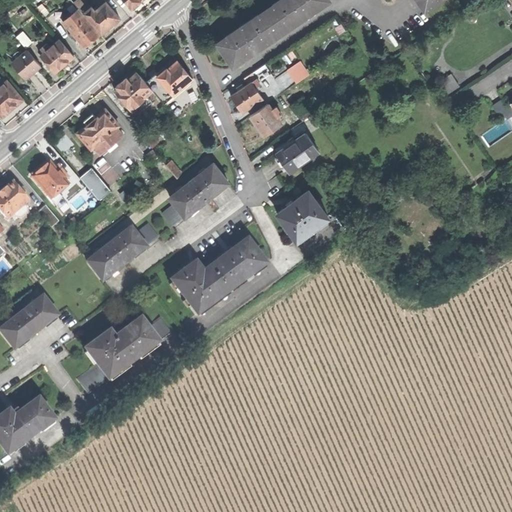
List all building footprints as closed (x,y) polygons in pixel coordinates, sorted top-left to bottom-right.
[(75,0),(74,0),(80,8),(82,10),(87,6),(81,0),(75,0)] [(86,11),(104,31),(112,24),(121,16),(107,0),(97,9),(93,5),(86,11)] [(216,41),(232,64),(325,0),(278,0),(244,23),(243,22),(240,24),(238,26),(239,27),(225,37),(224,36),(216,41)] [(415,0),(422,9),(435,0),(415,0)] [(65,21),(73,31),(89,18),(82,10),(80,8),(65,21)] [(79,38),(86,46),(93,40),(102,33),(89,18),(73,31),(79,38)] [(17,36),(28,48),(33,43),(23,31),(17,36)] [(77,40),(79,38),(73,31),(70,33),(73,38),(74,37),(77,40)] [(42,54),(56,71),(66,63),(75,55),(60,38),(51,46),(45,51),(42,54)] [(42,48),(45,51),(51,46),(48,43),(42,48)] [(13,62),(27,78),(33,73),(42,65),(28,50),(13,62)] [(156,80),(170,96),(192,77),(177,60),(167,68),(166,67),(162,71),(158,74),(160,76),(156,80)] [(302,60),(287,68),(295,82),(310,74),(302,60)] [(146,94),(152,88),(146,81),(136,69),(125,79),(117,85),(119,87),(115,90),(130,108),(135,103),(146,94)] [(164,102),(170,96),(156,80),(160,76),(158,74),(156,72),(146,81),(152,88),(164,102)] [(439,82),(446,94),(460,85),(452,74),(439,82)] [(344,80),(348,85),(354,80),(350,75),(344,80)] [(256,77),(251,80),(255,86),(260,83),(256,77)] [(0,86),(0,110),(4,115),(13,107),(24,98),(8,79),(0,86)] [(241,110),(246,108),(261,97),(263,96),(255,86),(251,80),(244,85),(236,90),(230,94),(236,103),(241,110)] [(152,101),(146,94),(135,103),(138,107),(141,110),(152,101)] [(290,104),(299,117),(311,108),(302,96),(290,104)] [(246,108),(250,113),(265,103),(261,97),(246,108)] [(492,104),(501,118),(511,110),(511,104),(510,102),(506,104),(502,97),(492,104)] [(85,101),(83,100),(75,106),(78,110),(84,105),(86,103),(85,101)] [(257,124),(263,133),(280,121),(276,115),(271,107),(267,102),(265,103),(250,113),(257,124)] [(275,104),(271,107),(276,115),(280,112),(275,104)] [(78,132),(91,149),(93,147),(117,127),(119,125),(106,109),(96,117),(87,124),(78,132)] [(84,121),(87,124),(96,117),(93,114),(88,118),(84,121)] [(480,135),(488,147),(511,131),(511,124),(507,117),(480,135)] [(134,126),(153,148),(159,142),(141,121),(134,126)] [(290,128),(294,134),(305,127),(301,121),(290,128)] [(123,135),(117,127),(93,147),(100,155),(123,135)] [(276,151),(288,167),(301,158),(317,147),(305,130),(294,137),(292,134),(287,138),(289,141),(276,151)] [(57,142),(65,152),(75,144),(68,134),(57,142)] [(147,157),(172,183),(179,177),(167,165),(154,151),(147,157)] [(32,172),(34,173),(49,162),(47,160),(40,166),(32,172)] [(32,175),(47,194),(54,189),(64,181),(65,179),(55,166),(50,160),(49,162),(34,173),(32,175)] [(172,160),(167,165),(179,177),(184,172),(172,160)] [(59,163),(55,166),(65,179),(69,176),(59,163)] [(175,202),(185,215),(205,200),(229,181),(215,163),(197,176),(196,175),(189,180),(190,181),(171,196),(175,202)] [(99,200),(111,191),(91,166),(79,175),(99,200)] [(25,203),(29,199),(13,180),(7,185),(0,191),(0,210),(6,218),(13,212),(25,203)] [(67,186),(64,181),(54,189),(58,193),(67,186)] [(83,192),(92,203),(97,199),(88,188),(83,192)] [(58,193),(54,189),(47,194),(54,202),(61,197),(58,193)] [(278,212),(297,239),(328,216),(309,190),(292,202),(278,212)] [(173,224),(185,215),(175,202),(163,211),(173,224)] [(28,206),(25,203),(13,212),(16,216),(21,217),(27,212),(28,206)] [(38,209),(51,226),(58,220),(45,204),(38,209)] [(338,218),(345,228),(357,219),(350,209),(345,212),(339,205),(331,213),(338,218)] [(149,223),(136,233),(146,245),(159,235),(149,223)] [(88,261),(102,279),(124,263),(147,246),(146,245),(136,233),(132,227),(113,241),(112,240),(106,245),(107,246),(88,261)] [(230,252),(212,265),(230,290),(266,263),(248,239),(230,252)] [(172,278),(197,313),(230,290),(212,265),(204,271),(196,260),(184,269),(172,278)] [(1,329),(16,348),(35,334),(59,315),(44,296),(1,329)] [(161,316),(147,326),(159,342),(172,332),(161,316)] [(97,362),(108,378),(159,342),(147,326),(141,317),(114,336),(110,330),(99,338),(86,347),(97,362)] [(87,393),(108,378),(97,362),(76,378),(87,393)] [(0,446),(7,455),(54,420),(38,398),(19,412),(15,407),(9,412),(8,411),(0,416),(0,446)]
